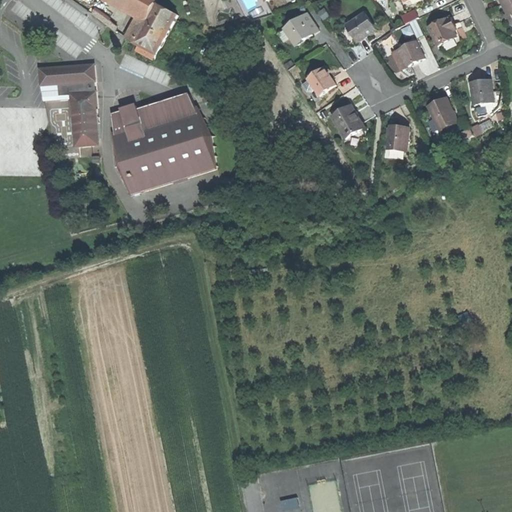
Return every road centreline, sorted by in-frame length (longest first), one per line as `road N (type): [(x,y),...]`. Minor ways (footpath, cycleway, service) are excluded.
road 1 (track): [(0,300),(162,244),(193,244),(246,483)]
road 2 (residential): [(28,0),(91,46),(117,79),(154,93)]
road 3 (residential): [(494,53),(396,98),(373,83)]
